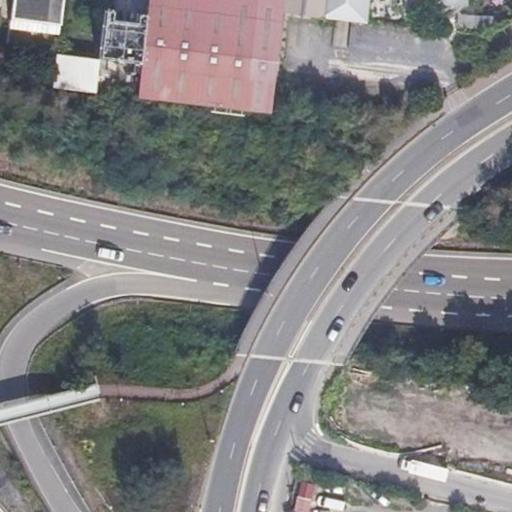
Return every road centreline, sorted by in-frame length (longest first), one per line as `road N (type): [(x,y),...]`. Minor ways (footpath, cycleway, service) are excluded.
road 1 (primary): [(511,95),(430,147),(372,199),(314,269),(280,321),(252,389),(220,511)]
road 2 (trunk): [(66,511),(19,426),(10,397),(16,351),(49,311),(89,290),(211,265)]
road 3 (primary): [(286,409),(332,327),(401,236),(429,206),(511,149)]
road 4 (trunk): [(211,265),(511,291)]
road 5 (unclassified): [(511,502),(318,451),(304,443),(286,409)]
road 6 (trunk): [(0,213),(211,265)]
